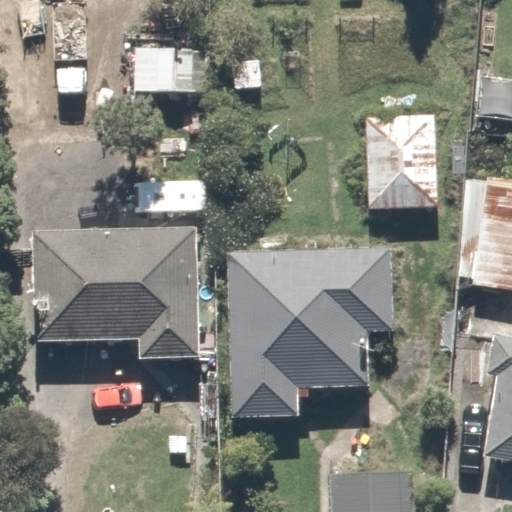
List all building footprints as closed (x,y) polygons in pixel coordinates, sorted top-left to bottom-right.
[(187,73),(101,72),(100,127),(186,129),(187,73)] [(425,140),(341,138),(339,234),(423,235),(425,140)] [(511,205),(440,203),(435,317),(511,320),(511,205)] [(182,397),(182,253),(3,254),(3,381),(109,381),(109,397),(182,397)] [(372,279),(201,280),(202,455),(284,455),(284,431),(327,431),(327,411),(349,411),(349,361),(373,361),(372,279)] [(511,511),(511,366),(474,360),(453,487),(480,491),(477,511),(486,511),(511,511)] [(389,511),(390,496),(280,496),(280,511),(389,511)]
